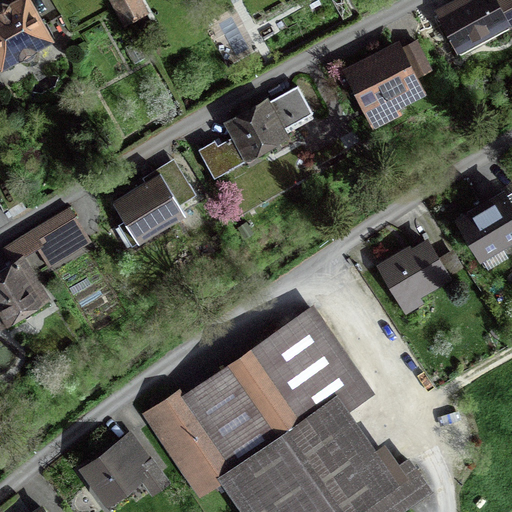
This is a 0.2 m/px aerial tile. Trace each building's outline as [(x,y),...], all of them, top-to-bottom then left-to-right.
[(55,34),(35,0),(0,0),(0,61),(2,64),(19,55),(19,57),(22,58),(26,59),(31,58),(35,54),(36,50),(36,45),(55,34)] [(148,10),(142,0),(111,0),(123,23),(148,10)] [(511,0),(454,0),(455,0),(436,10),(457,49),(509,21),(511,25),(511,23),(511,0)] [(400,104),(427,90),(418,72),(403,44),(399,36),(343,65),(364,106),(361,108),(369,123),(371,122),(373,125),(403,110),(400,104)] [(418,72),(432,65),(417,37),(403,44),(418,72)] [(126,45),(135,62),(145,57),(136,39),(126,45)] [(270,98),(286,124),(313,109),(298,82),(270,98)] [(268,93),(224,118),(233,134),(246,157),(290,132),(286,124),(270,98),(268,93)] [(246,157),(233,134),(218,142),(215,137),(198,147),(214,175),(246,157)] [(198,193),(174,155),(141,176),(143,178),(159,168),(182,203),(198,193)] [(143,178),(113,197),(126,218),(118,222),(132,245),(138,241),(142,248),(170,231),(166,224),(187,211),(182,203),(159,168),(143,178)] [(503,244),(511,238),(511,189),(510,191),(505,183),(492,191),(494,194),(472,207),(471,204),(454,214),(485,268),(508,254),(503,244)] [(91,240),(71,205),(1,245),(9,259),(0,263),(0,324),(0,325),(51,295),(27,255),(38,248),(48,265),(91,240)] [(238,227),(246,237),(254,230),(246,220),(238,227)] [(440,255),(428,234),(411,244),(410,242),(376,262),(406,312),(425,301),(421,294),(465,268),(452,247),(440,255)] [(400,511),(435,489),(410,453),(399,460),(385,439),(376,445),(350,407),(375,390),(314,301),(184,389),(180,385),(172,391),(167,384),(149,397),(153,403),(142,411),(201,497),(214,488),(216,491),(220,488),(221,489),(226,486),(243,511),(354,511),(359,509),(361,511),(400,511)] [(152,455),(132,427),(78,465),(107,505),(141,480),(152,495),(172,480),(153,454),(152,455)] [(49,511),(42,500),(25,511),(49,511)]
